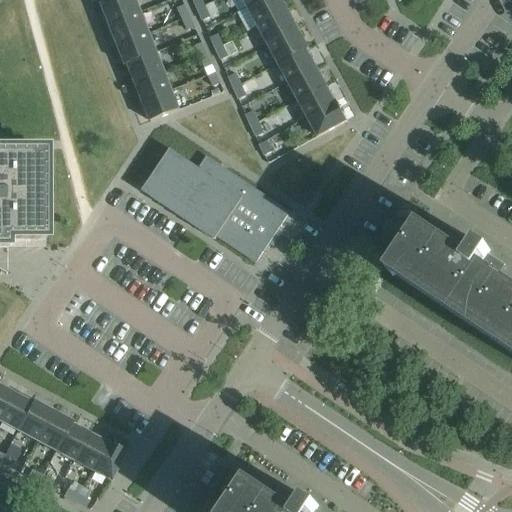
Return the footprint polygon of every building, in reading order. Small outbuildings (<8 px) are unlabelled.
[(142,13),(136,0),(115,0),(102,5),(110,25),(142,13)] [(205,7),(202,0),(193,0),(198,10),(205,7)] [(263,0),(243,0),(248,8),(263,0)] [(288,11),(282,0),(263,0),(248,8),(258,27),(288,11)] [(214,3),(205,7),(210,18),(219,14),(214,3)] [(190,17),(185,6),(178,9),(183,20),(190,17)] [(210,18),(205,7),(198,10),(203,21),(210,18)] [(299,30),(288,11),(258,27),(269,46),(299,30)] [(150,33),(142,13),(110,25),(118,45),(150,33)] [(195,28),(190,17),(183,20),(188,31),(195,28)] [(309,49),(299,30),(269,46),(279,65),(309,49)] [(158,53),(150,33),(118,45),(126,66),(158,53)] [(223,46),(218,36),(211,39),(216,50),(223,46)] [(234,42),(223,46),(228,58),(239,53),(234,42)] [(208,55),(203,44),(195,47),(200,58),(208,55)] [(228,58),(223,46),(216,50),(221,61),(228,58)] [(309,50),(309,49),(279,65),(289,83),(317,68),(307,51),(309,50)] [(165,72),(158,53),(126,66),(126,67),(128,66),(136,84),(165,72)] [(213,66),(208,55),(200,58),(205,69),(213,66)] [(326,86),(317,68),(289,83),(298,101),(326,86)] [(173,91),(165,72),(136,84),(143,103),(173,91)] [(221,84),(216,73),(209,77),(214,88),(221,84)] [(241,86),(236,75),(229,78),(234,89),(241,86)] [(246,97),(241,86),(234,89),(239,100),(246,97)] [(336,103),(326,86),(298,101),(308,119),(337,103),(337,102),(336,103)] [(181,111),(173,91),(143,103),(151,123),(181,111)] [(348,122),(337,103),(308,119),(318,138),(348,122)] [(259,123),(254,112),(246,116),(251,127),(259,123)] [(264,134),(259,123),(251,127),(256,138),(264,134)] [(267,142),(260,145),(265,156),(272,153),(267,142)] [(0,248),(45,249),(45,150),(0,149),(0,248)] [(290,213),(207,157),(199,170),(171,150),(149,183),(143,192),(215,241),(217,238),(256,264),(269,244),(278,231),(285,221),(290,213)] [(420,224),(388,272),(390,273),(393,268),(406,276),(403,281),(511,354),(511,286),(496,275),(502,264),(488,255),(490,251),(478,243),(476,247),(452,231),(445,242),(434,234),(431,239),(418,231),(422,225),(420,224)] [(0,421),(15,395),(0,386),(0,421)] [(31,404),(15,395),(0,421),(0,423),(17,433),(34,402),(33,402),(31,404)] [(52,412),(34,402),(17,433),(36,443),(52,412)] [(71,423),(52,412),(36,443),(55,453),(71,423)] [(72,423),(71,423),(55,453),(73,462),(88,434),(71,425),(72,423)] [(105,444),(88,434),(73,462),(91,472),(107,443),(106,442),(105,444)] [(126,453),(107,443),(91,472),(110,482),(126,453)] [(15,462),(4,457),(0,464),(11,470),(15,462)] [(42,477),(32,471),(28,478),(38,484),(42,477)] [(53,483),(42,477),(38,484),(49,490),(53,483)] [(249,480),(226,511),(317,511),(316,511),(319,506),(307,498),(304,502),(280,487),(274,497),(272,495),(263,489),(259,494),(247,486),(250,481),(249,480)] [(78,496),(68,490),(64,498),(74,503),(78,496)] [(89,502),(78,496),(74,503),(85,509),(89,502)]
